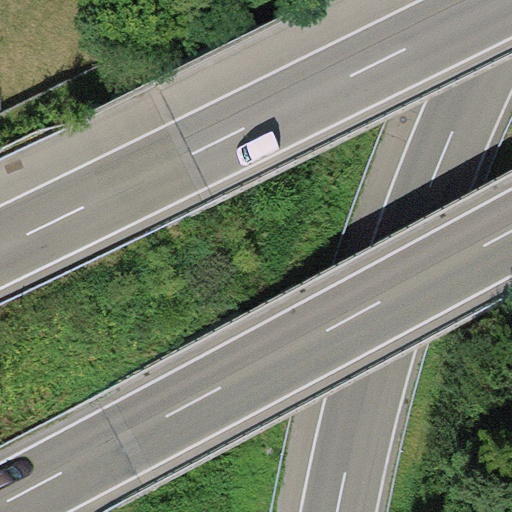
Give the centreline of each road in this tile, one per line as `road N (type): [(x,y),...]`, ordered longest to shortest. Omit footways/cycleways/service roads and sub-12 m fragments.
road 1 (motorway): [(0,503),(511,230)]
road 2 (motorway): [(499,0),(0,244)]
road 3 (motorway): [(511,12),(474,78),(408,241),(349,442),(337,511)]
